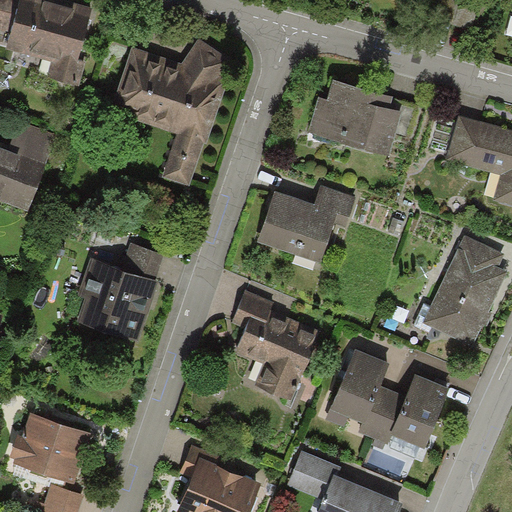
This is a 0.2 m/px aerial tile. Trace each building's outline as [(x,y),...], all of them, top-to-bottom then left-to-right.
[(19,0),(0,0),(0,32),(9,35),(19,0)] [(93,8),(63,0),(19,0),(9,35),(6,48),(53,62),(49,76),(80,85),(86,62),(78,60),(93,8)] [(480,0),(439,0),(434,20),(472,31),(480,0)] [(182,63),(132,46),(111,113),(177,133),(162,177),(190,187),(204,143),(207,144),(226,86),(228,79),(229,73),(229,65),(226,57),(212,46),(198,38),(182,63)] [(394,96),(333,79),(327,100),(318,97),(308,133),(389,156),(395,134),(402,112),(390,108),(393,98),(394,96)] [(420,106),(393,98),(390,108),(402,112),(395,134),(410,138),(420,106)] [(511,130),(459,116),(446,159),(501,174),(494,200),(511,205),(511,130)] [(20,121),(11,145),(21,149),(19,152),(47,162),(57,136),(20,121)] [(11,145),(0,141),(0,200),(28,211),(47,162),(19,152),(21,149),(11,145)] [(322,185),(315,203),(338,211),(334,223),(346,228),(357,198),(322,185)] [(315,203),(275,189),(257,241),(320,263),(334,223),(338,211),(315,203)] [(505,253),(465,235),(423,324),(472,346),(482,324),(487,326),(489,320),(492,314),(489,312),(508,270),(499,266),(505,253)] [(131,242),(122,268),(155,279),(164,254),(131,242)] [(122,268),(90,257),(77,295),(85,298),(77,321),(137,341),(158,280),(155,279),(122,268)] [(271,311),(275,302),(245,290),(232,323),(245,328),(247,323),(263,330),(271,311)] [(321,331),(271,311),(263,330),(247,323),(245,328),(235,352),(263,363),(254,384),(293,399),(321,331)] [(390,363),(356,349),(325,420),(344,428),(349,417),(362,423),(364,424),(380,385),(390,363)] [(450,389),(416,374),(406,396),(390,434),(393,435),(425,448),(450,389)] [(390,434),(406,396),(380,385),(364,424),(362,423),(358,432),(388,445),(393,435),(390,434)] [(92,434),(31,413),(22,436),(18,435),(10,458),(15,460),(14,464),(74,485),(92,434)] [(199,457),(218,465),(222,457),(193,444),(180,473),(191,478),(199,457)] [(334,475),(338,477),(342,467),(302,451),(288,485),(323,500),(334,475)] [(218,465),(199,457),(191,478),(176,511),(249,511),(262,483),(218,465)] [(399,511),(403,504),(338,477),(334,475),(323,500),(318,511),(399,511)] [(78,511),(84,496),(52,484),(41,511),(78,511)]
